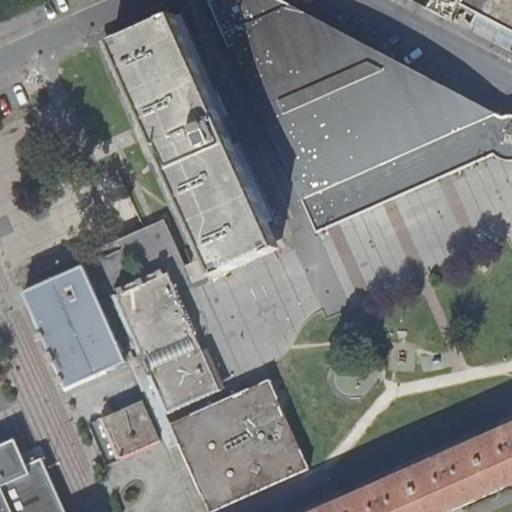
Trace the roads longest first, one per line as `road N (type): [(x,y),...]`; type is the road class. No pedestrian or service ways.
road 1 (residential): [(511,78),(357,0)]
road 2 (residential): [(0,58),(128,0)]
